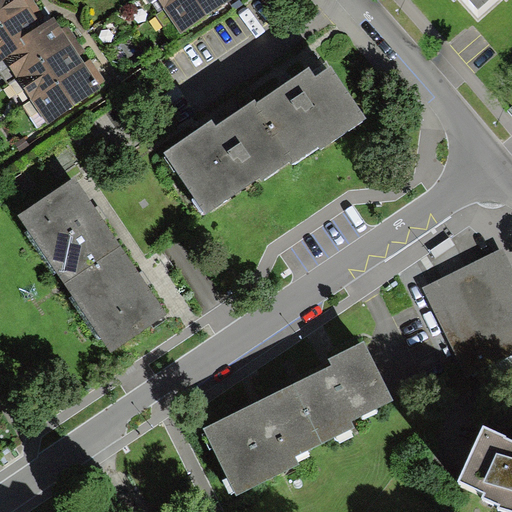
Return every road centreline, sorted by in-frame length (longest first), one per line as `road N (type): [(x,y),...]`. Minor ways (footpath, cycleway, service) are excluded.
road 1 (residential): [(0,496),(495,156)]
road 2 (residential): [(495,156),(352,0)]
road 3 (unknown): [(331,0),(188,94)]
